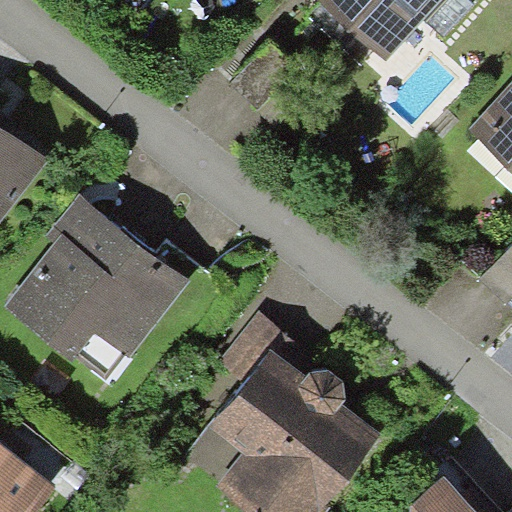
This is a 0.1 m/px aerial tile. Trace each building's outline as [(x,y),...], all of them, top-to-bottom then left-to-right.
[(320,0),(385,61),(425,19),(441,0),(320,0)] [(473,5),(467,0),(441,0),(425,19),(444,36),(473,5)] [(511,82),(469,130),(511,168),(511,82)] [(0,221),(48,160),(0,122),(0,221)] [(190,280),(77,193),(45,236),(53,242),(4,307),(74,360),(77,355),(95,332),(126,355),(131,359),(190,280)] [(511,243),(479,279),(505,304),(511,296),(511,243)] [(287,333),(258,311),(218,361),(244,382),(271,348),(275,350),(287,333)] [(107,379),(126,355),(95,332),(77,355),(107,379)] [(275,350),(271,348),(244,382),(207,428),(243,452),(217,486),(250,511),(326,511),(383,433),(343,402),(347,398),(344,380),(329,369),(311,370),(307,374),(275,350)] [(0,511),(35,511),(55,487),(3,446),(0,449),(0,511)] [(437,467),(444,475),(409,506),(408,511),(503,511),(451,455),(437,467)]
